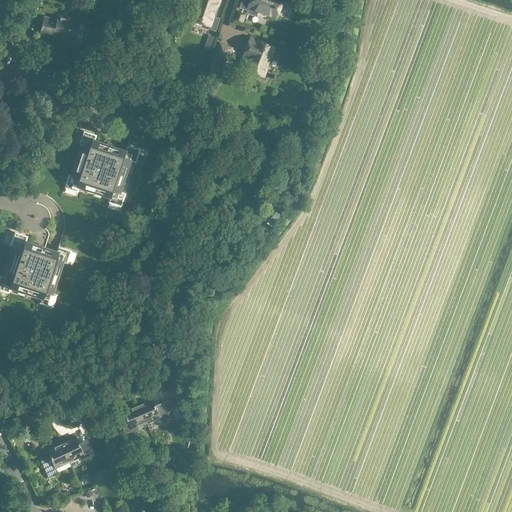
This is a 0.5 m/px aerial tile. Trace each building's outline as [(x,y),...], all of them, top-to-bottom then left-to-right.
[(219,0),(198,0),(192,19),(194,20),(193,23),(201,26),(202,23),(210,26),(209,29),(216,31),(220,18),(214,16),(219,0)] [(283,0),(242,0),(240,8),(248,11),(249,8),(259,11),(257,14),(266,17),(267,14),(277,18),(283,0)] [(74,40),(80,41),(84,25),(78,23),(79,23),(57,18),(56,20),(44,17),(40,34),(59,39),(59,36),(74,40)] [(208,34),(205,47),(212,48),(215,35),(208,34)] [(263,76),(275,47),(258,41),(251,39),(244,55),(251,58),(246,69),(263,76)] [(232,48),(220,43),(215,55),(227,60),(232,48)] [(126,151),(118,149),(95,141),(96,136),(84,132),(80,144),(86,146),(75,177),(70,175),(66,187),(77,191),(78,191),(80,186),(111,196),(110,202),(122,206),(125,194),(120,192),(130,160),(136,162),(140,150),(128,146),(126,151)] [(288,171),(303,179),(315,154),(299,147),(288,171)] [(70,251),(58,247),(56,252),(25,242),(26,237),(15,233),(11,245),(16,246),(5,278),(0,277),(0,276),(0,289),(8,292),(10,287),(42,298),(40,303),(52,307),(56,295),(50,293),(61,261),(66,263),(70,251)] [(138,404),(146,423),(161,417),(163,422),(170,419),(166,408),(162,409),(160,404),(156,405),(153,398),(138,404)] [(146,423),(138,404),(124,410),(128,418),(120,421),(126,434),(133,431),(132,429),(146,423)] [(60,443),(69,462),(79,458),(81,462),(95,455),(89,443),(87,440),(78,444),(75,436),(60,443)] [(69,462),(60,443),(46,450),(50,457),(46,459),(48,463),(42,466),(48,478),(57,473),(55,469),(69,462)]
